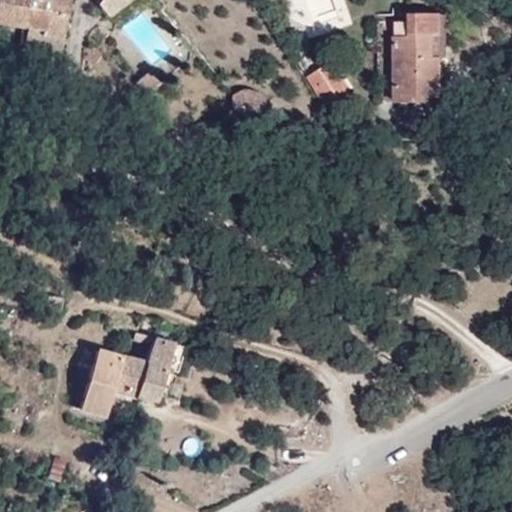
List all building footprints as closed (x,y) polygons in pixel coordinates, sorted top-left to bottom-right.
[(0,0),(0,27),(30,31),(46,32),(46,43),(66,43),(70,0),(36,0),(32,0),(0,0)] [(95,0),(96,8),(114,23),(137,0),(95,0)] [(46,32),(30,31),(28,60),(66,64),(66,43),(46,43),(46,32)] [(406,73),(406,31),(386,31),(385,40),(370,40),(368,119),(383,120),(384,112),(409,112),(410,86),(405,85),(406,73)] [(422,31),(406,31),(406,73),(411,73),(419,73),(422,74),(422,31)] [(331,59),(305,77),(325,106),(351,89),(331,59)] [(411,73),(406,73),(405,85),(410,86),(419,86),(419,73),(411,73)] [(263,107),(260,89),(233,92),(235,110),(263,107)] [(34,173),(27,157),(16,159),(22,183),(38,190),(43,180),(34,173)] [(59,328),(57,302),(41,303),(43,328),(59,328)] [(138,403),(162,410),(175,357),(177,344),(170,337),(156,336),(153,348),(148,365),(147,369),(138,403)] [(82,415),(88,417),(101,356),(97,355),(82,415)] [(130,365),(101,358),(88,417),(110,423),(117,398),(122,399),(138,403),(147,369),(130,365)] [(50,457),(48,478),(63,479),(65,458),(50,457)]
